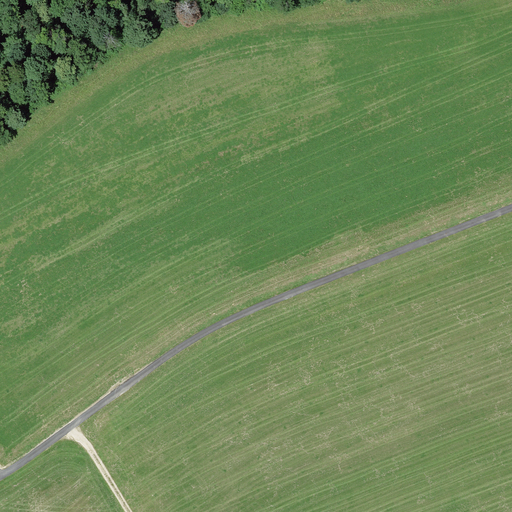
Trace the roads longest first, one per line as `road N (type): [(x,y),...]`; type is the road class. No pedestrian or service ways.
road 1 (unclassified): [(511,206),(185,343),(0,476)]
road 2 (track): [(343,0),(164,24),(0,143)]
